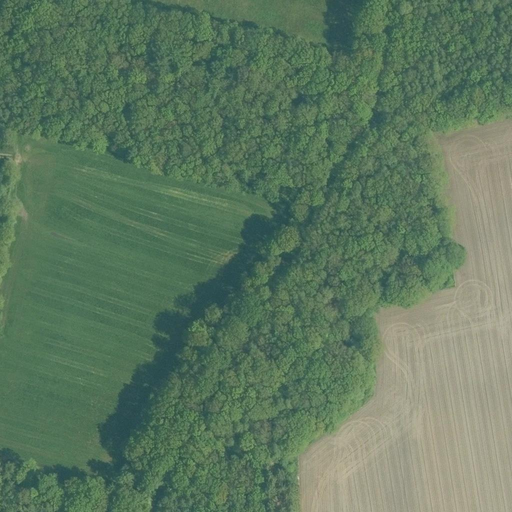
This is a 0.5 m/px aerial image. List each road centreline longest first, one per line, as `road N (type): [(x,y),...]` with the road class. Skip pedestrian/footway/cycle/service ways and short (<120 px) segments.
road 1 (track): [(384,0),(381,88),(367,132),(155,511)]
road 2 (track): [(2,0),(381,88)]
